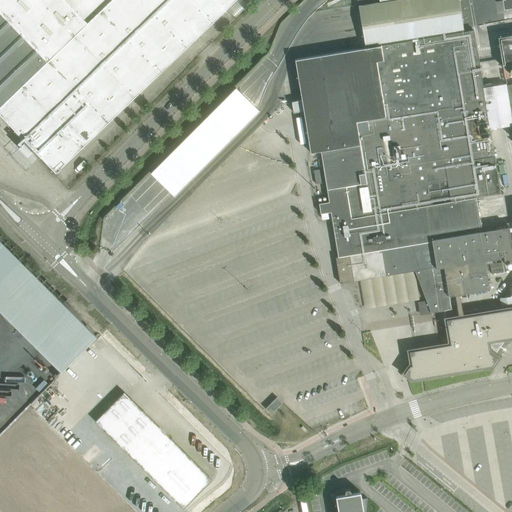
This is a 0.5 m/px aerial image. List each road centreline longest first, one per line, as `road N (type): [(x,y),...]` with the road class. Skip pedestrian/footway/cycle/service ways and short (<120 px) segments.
road 1 (tertiary): [(35,239),(278,0)]
road 2 (tertiary): [(257,468),(246,445),(35,239)]
road 3 (unclassified): [(257,468),(473,396)]
road 4 (unknown): [(304,176),(134,240),(134,264)]
road 5 (unknown): [(307,198),(134,264)]
road 6 (unknown): [(311,220),(175,274)]
road 7 (unknown): [(319,243),(190,296)]
road 8 (unknown): [(134,264),(230,362)]
road 9 (unknown): [(302,151),(178,196)]
road 10 (unknown): [(244,383),(265,397),(360,357)]
road 11 (unknown): [(326,266),(209,312)]
road 12 (unknown): [(343,312),(230,362)]
